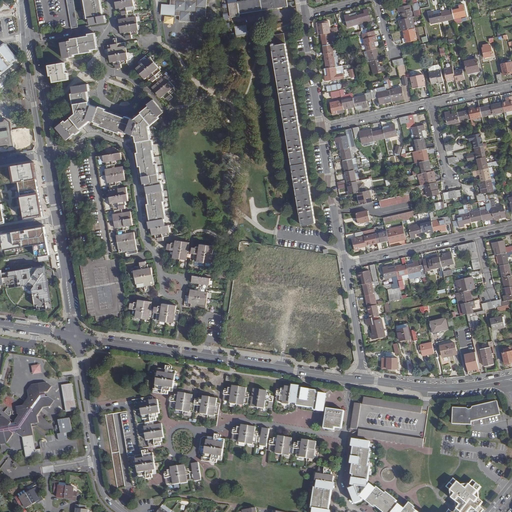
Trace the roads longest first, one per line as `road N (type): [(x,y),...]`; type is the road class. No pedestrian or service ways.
road 1 (secondary): [(75,336),(351,378)]
road 2 (residential): [(165,280),(143,237),(127,146),(92,134),(71,151),(47,152)]
road 3 (residential): [(194,431),(241,420),(345,436)]
road 4 (secondary): [(361,379),(428,387),(511,379)]
road 5 (residential): [(346,264),(320,129)]
road 6 (residential): [(478,234),(346,264)]
road 7 (residential): [(75,336),(97,461)]
